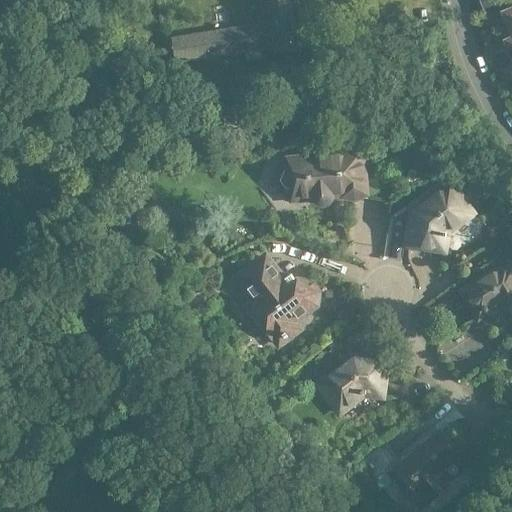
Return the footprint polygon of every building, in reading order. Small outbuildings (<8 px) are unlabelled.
[(290,0),(267,0),(271,21),(172,38),(176,64),(276,48),(276,53),(298,50),(294,25),(298,25),(297,19),(302,18),(299,1),(291,2),(290,0)] [(511,35),(506,38),(508,43),(511,41),(511,0),(480,0),(486,14),(502,7),(511,29),(511,35)] [(488,59),(492,67),(509,60),(505,52),(488,59)] [(286,88),(291,124),(310,121),(304,86),(286,88)] [(327,126),(328,137),(339,136),(338,125),(327,126)] [(298,130),(299,144),(320,141),(319,127),(298,130)] [(311,198),(311,201),(312,203),(314,205),(318,207),(322,207),(323,206),(326,205),(326,204),(328,203),(329,201),(330,198),(329,195),(341,193),(342,197),(352,198),(362,194),(358,153),(285,162),(276,183),(290,201),(311,198)] [(468,218),(468,216),(471,214),(450,185),(413,211),(409,246),(443,250),(445,232),(456,224),(460,224),(468,218)] [(317,297),(312,292),(305,293),(291,274),(283,280),(265,257),(237,279),(255,302),(248,308),(273,339),(274,338),(279,345),(298,330),(292,323),(314,306),(317,297)] [(511,269),(506,261),(462,291),(479,316),(496,304),(502,313),(511,306),(511,269)] [(318,385),(340,413),(343,411),(347,411),(353,406),(353,403),(364,394),(381,397),(387,363),(355,358),(318,385)] [(399,469),(379,445),(360,461),(402,511),(441,511),(480,479),(441,433),(399,469)]
